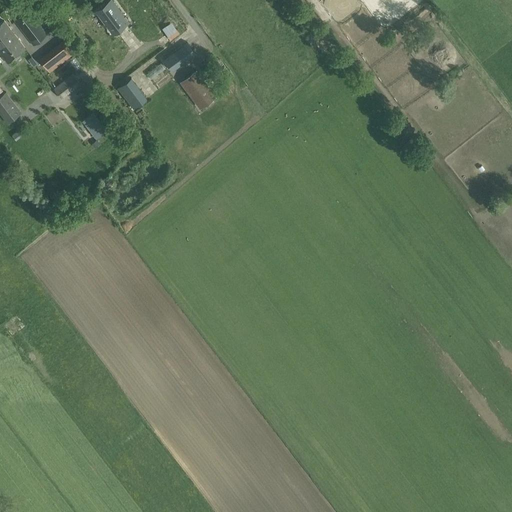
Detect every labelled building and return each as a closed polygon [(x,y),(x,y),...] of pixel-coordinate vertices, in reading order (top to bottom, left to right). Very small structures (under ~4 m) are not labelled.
[(127,19),(128,19),(125,16),(112,0),(97,12),(113,33),(128,21),(127,19)] [(14,20),(33,46),(47,35),(28,9),(14,20)] [(4,21),(0,23),(0,53),(8,63),(25,49),(4,21)] [(63,39),(40,58),(50,71),(74,53),(63,39)] [(196,57),(189,45),(158,63),(165,75),(196,57)] [(191,65),(200,75),(203,73),(195,62),(191,65)] [(141,107),(152,99),(131,70),(119,79),(141,107)] [(189,76),(181,82),(189,92),(196,102),(200,99),(203,96),(205,99),(208,102),(211,99),(215,96),(206,83),(196,70),(189,76)] [(72,73),(54,89),(62,99),(81,83),(72,73)] [(181,88),(149,114),(166,135),(198,109),(181,88)] [(0,113),(7,123),(21,112),(6,92),(0,95),(0,113)] [(94,112),(83,121),(96,138),(107,130),(94,112)] [(185,131),(194,125),(191,121),(182,127),(185,131)] [(23,134),(19,129),(13,134),(17,139),(23,134)] [(173,148),(178,141),(172,137),(167,144),(173,148)] [(177,142),(181,146),(187,141),(184,137),(177,142)] [(188,166),(198,158),(193,152),(183,160),(188,166)]
